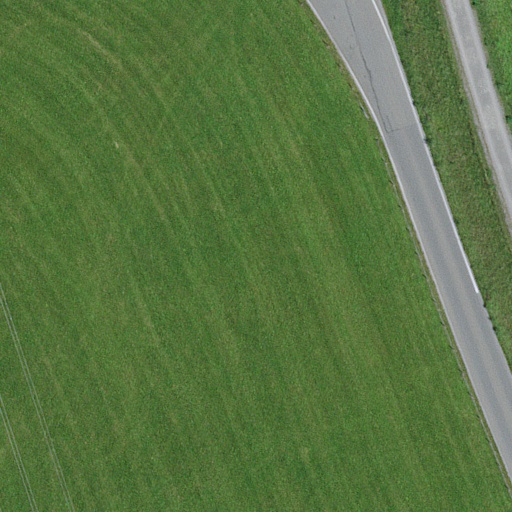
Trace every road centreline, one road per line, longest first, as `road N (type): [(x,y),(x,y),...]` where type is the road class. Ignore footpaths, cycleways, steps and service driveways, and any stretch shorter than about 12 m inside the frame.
road 1 (unclassified): [(511,431),(388,94),(343,0)]
road 2 (track): [(511,182),(455,0)]
